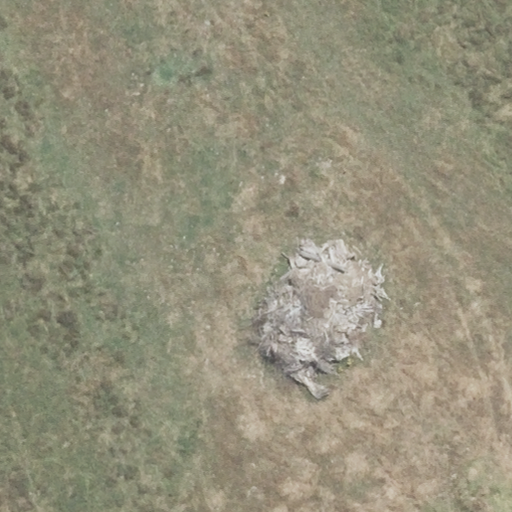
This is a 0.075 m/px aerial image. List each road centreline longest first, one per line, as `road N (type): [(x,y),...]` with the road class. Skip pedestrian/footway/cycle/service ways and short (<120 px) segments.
road 1 (unknown): [(305,511),(44,339),(0,287)]
road 2 (unknown): [(511,380),(430,511)]
